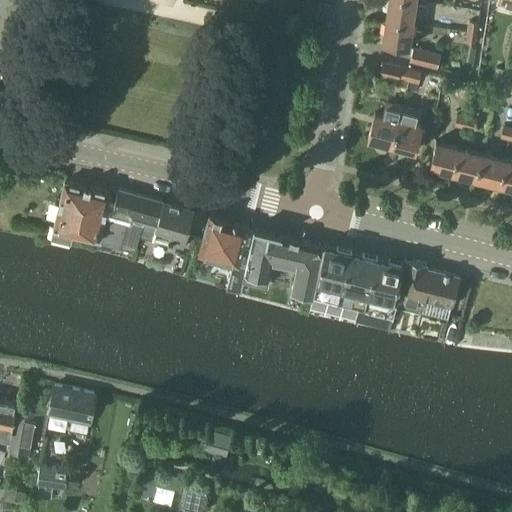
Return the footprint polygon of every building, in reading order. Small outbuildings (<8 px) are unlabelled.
[(389,0),(387,17),(413,21),(416,0),(389,0)] [(413,21),(387,17),(384,42),(410,45),(413,21)] [(470,20),(470,21),(468,30),(478,32),(479,21),(470,20)] [(468,30),(468,31),(466,40),(476,42),(478,32),(468,30)] [(440,54),(414,47),(411,60),(438,67),(440,54)] [(400,76),(409,78),(411,68),(384,61),(381,72),(400,77),(400,76)] [(411,68),(409,78),(406,90),(415,92),(418,80),(419,81),(422,70),(411,68)] [(494,78),(505,81),(507,70),(497,68),(494,78)] [(369,136),(392,142),(403,102),(386,98),(382,112),(375,111),(369,136)] [(403,102),(392,142),(416,148),(422,123),(418,121),(421,107),(403,102)] [(455,125),(465,128),(468,116),(458,113),(455,125)] [(468,116),(465,128),(474,130),(477,118),(468,116)] [(500,137),(510,140),(511,132),(511,127),(504,125),(500,137)] [(430,164),(454,170),(460,145),(437,138),(430,164)] [(454,170),(476,176),(483,150),(460,145),(454,170)] [(476,176),(499,182),(506,156),(483,150),(476,176)] [(511,157),(506,156),(499,182),(511,185),(511,157)] [(74,228),(100,234),(109,197),(110,197),(111,190),(65,179),(55,224),(56,224),(53,235),(71,240),(74,228)] [(109,197),(100,234),(99,238),(138,247),(141,234),(146,216),(159,220),(165,199),(164,198),(121,186),(118,190),(115,202),(109,200),(110,197),(109,197)] [(196,207),(165,199),(159,220),(146,216),(141,234),(155,238),(156,234),(170,238),(170,240),(185,245),(196,207)] [(242,291),(244,280),(254,226),(255,224),(250,223),(250,225),(228,219),(228,217),(210,212),(200,253),(201,253),(233,261),(227,288),(242,291)] [(292,290),(314,294),(325,243),(254,226),(244,280),(268,284),(274,258),(298,264),(292,290)] [(192,235),(191,241),(194,246),(199,248),(201,238),(192,235)] [(325,243),(314,294),(394,314),(398,299),(401,285),(398,284),(403,263),(325,243)] [(404,257),(403,263),(398,284),(401,285),(398,299),(424,305),(425,300),(429,301),(430,297),(451,303),(458,275),(427,267),(428,263),(404,257)] [(56,382),(50,413),(89,421),(96,390),(56,382)] [(0,439),(8,441),(16,402),(0,398),(0,439)] [(16,402),(8,441),(7,447),(29,451),(32,434),(45,437),(50,413),(17,407),(18,402),(16,402)] [(204,434),(202,440),(228,448),(232,435),(194,424),(192,430),(204,434)] [(40,463),(37,481),(65,485),(65,482),(67,467),(40,463)] [(67,467),(65,482),(78,483),(80,469),(67,467)] [(148,468),(142,491),(154,494),(157,483),(175,487),(177,476),(148,468)] [(210,493),(206,487),(185,482),(181,503),(185,510),(195,511),(201,511),(206,509),(210,493)] [(5,486),(3,498),(21,501),(23,490),(5,486)]
